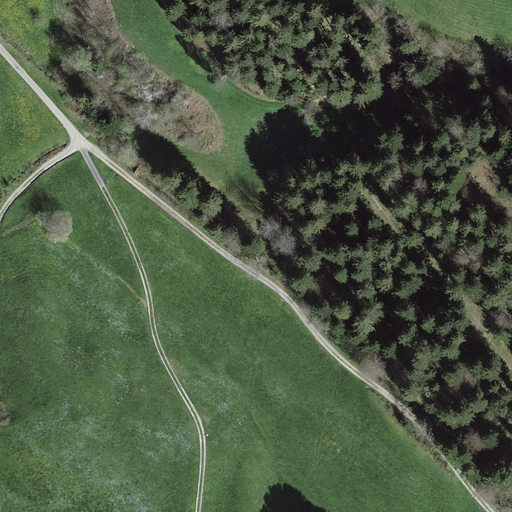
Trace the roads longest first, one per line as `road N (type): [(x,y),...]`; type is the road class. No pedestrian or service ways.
road 1 (track): [(80,140),(283,292),(495,511)]
road 2 (track): [(511,368),(449,282),(417,259),(374,205),(366,184),(374,136),(368,122),(251,99),(196,54),(157,7)]
road 3 (track): [(197,511),(197,418),(157,342),(144,277),(80,140)]
road 4 (track): [(374,136),(388,134),(455,171),(511,171)]
road 5 (unclassified): [(0,48),(80,140)]
